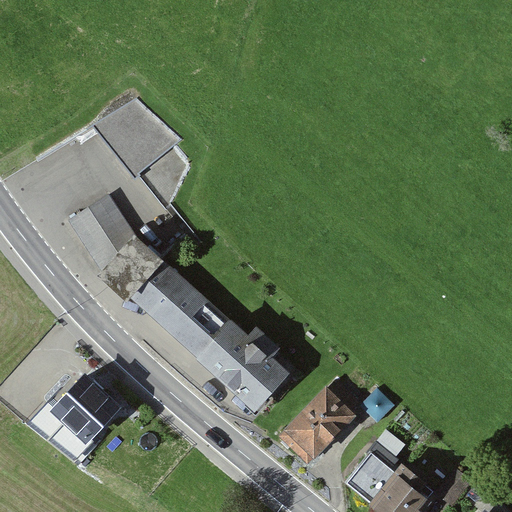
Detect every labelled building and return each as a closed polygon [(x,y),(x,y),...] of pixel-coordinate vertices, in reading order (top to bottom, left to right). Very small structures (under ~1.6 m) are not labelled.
[(134,178),(180,143),(140,92),(95,127),(134,178)] [(109,198),(70,220),(96,267),(128,231),(109,198)] [(249,337),(164,260),(130,298),(257,412),(290,374),(274,360),(283,351),(257,328),(249,337)] [(86,376),(51,412),(88,447),(122,411),(86,376)] [(325,387),(279,432),(308,462),(355,417),(325,387)] [(379,419),(396,405),(382,388),(365,402),(379,419)] [(393,477),(370,504),(379,511),(412,511),(422,502),(393,477)]
